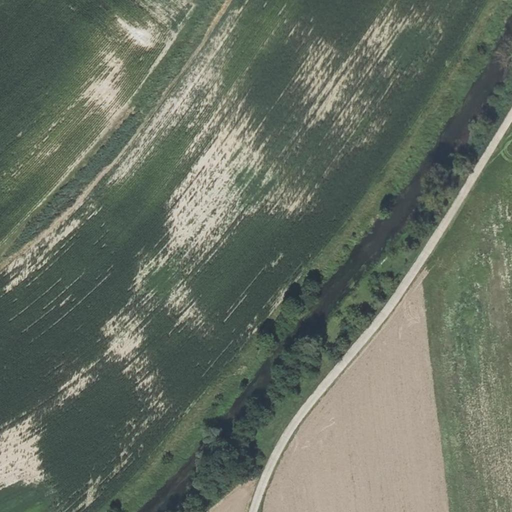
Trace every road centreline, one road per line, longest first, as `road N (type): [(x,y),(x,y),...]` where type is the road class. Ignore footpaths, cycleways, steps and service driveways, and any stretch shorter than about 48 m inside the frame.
road 1 (track): [(501,0),(459,88),(359,223),(102,511)]
road 2 (track): [(511,116),(384,318),(277,452),(254,511)]
